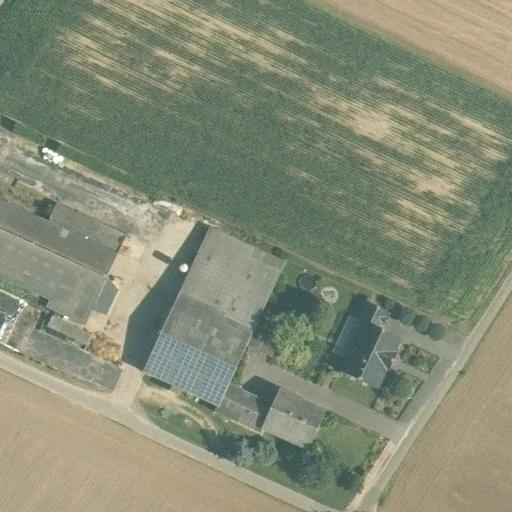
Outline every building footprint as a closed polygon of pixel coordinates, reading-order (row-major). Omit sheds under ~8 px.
[(85,240),(6,204),(0,216),(0,275),(51,299),(47,306),(84,323),(116,255),(85,240)] [(124,237),(92,222),(85,240),(116,255),(124,237)] [(284,264),(208,229),(177,297),(252,332),(257,322),(284,264)] [(252,332),(177,297),(157,340),(233,375),(246,347),(252,332)] [(389,314),(365,303),(357,321),(363,323),(364,322),(381,331),(389,314)] [(281,333),(257,322),(252,332),(246,347),(270,358),(281,333)] [(381,331),(364,322),(363,323),(340,373),(377,390),(386,370),(388,371),(396,354),(394,353),(400,340),(381,331)] [(88,340),(50,323),(45,334),(83,351),(88,340)] [(233,375),(157,340),(142,373),(171,387),(169,392),(177,396),(180,390),(216,407),(214,413),(215,413),(225,392),(228,384),(233,375)] [(238,389),(228,384),(225,392),(235,396),(238,389)] [(322,412),(278,391),(268,412),(259,434),(262,429),(307,449),(317,428),(315,428),(322,412)] [(235,396),(225,392),(215,413),(259,434),(268,412),(235,396)]
